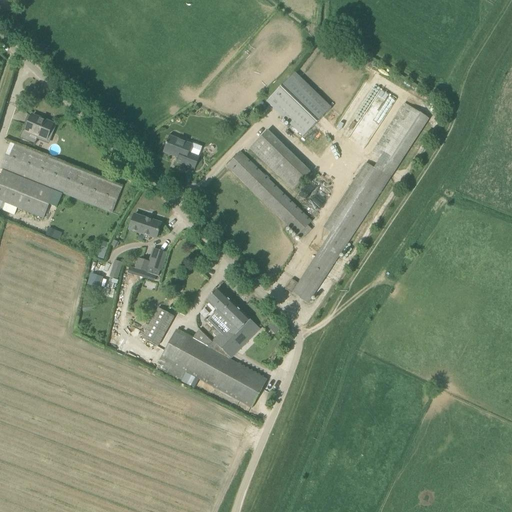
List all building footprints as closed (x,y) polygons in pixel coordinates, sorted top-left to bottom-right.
[(295,72),(266,102),(303,137),(332,108),(295,72)] [(298,284),(292,279),(285,289),(308,304),(427,119),(404,104),(372,155),(379,159),(373,168),(298,284)] [(44,121),(32,117),(26,132),(38,137),(39,134),(47,138),(53,123),(44,120),(44,121)] [(264,163),(282,145),(267,131),(250,149),(264,163)] [(195,170),(200,157),(189,153),(192,144),(170,136),(163,153),(178,159),(176,163),(195,170)] [(0,170),(2,171),(64,194),(112,213),(122,189),(11,143),(0,170)] [(312,221),(240,152),(226,166),(302,240),(311,231),(307,227),(312,221)] [(64,194),(2,171),(0,176),(0,209),(3,203),(29,214),(44,219),(49,206),(56,209),(57,206),(59,207),(64,194)] [(156,239),(161,224),(134,215),(129,230),(156,239)] [(53,238),(56,231),(48,228),(45,235),(53,238)] [(148,267),(160,271),(166,254),(154,250),(148,267)] [(115,259),(109,276),(118,279),(124,263),(115,259)] [(92,273),(88,286),(101,289),(104,277),(92,273)] [(214,351),(229,360),(259,329),(218,289),(206,301),(217,311),(208,320),(221,334),(227,340),(218,349),(216,347),(214,351)] [(158,347),(174,318),(158,309),(142,338),(158,347)] [(161,358),(251,408),(267,381),(229,360),(214,351),(177,331),(161,358)]
